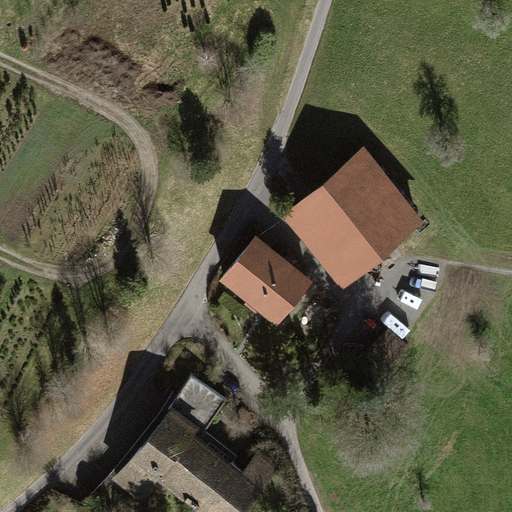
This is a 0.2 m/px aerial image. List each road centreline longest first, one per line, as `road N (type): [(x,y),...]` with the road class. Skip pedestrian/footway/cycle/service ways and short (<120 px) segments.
road 1 (unclassified): [(327,0),(246,211),(190,309)]
road 2 (unclassified): [(190,309),(63,480),(18,511)]
road 3 (unclassified): [(190,309),(284,429),(317,511)]
